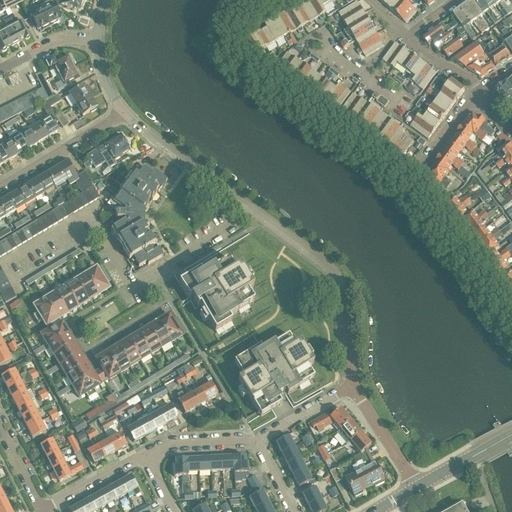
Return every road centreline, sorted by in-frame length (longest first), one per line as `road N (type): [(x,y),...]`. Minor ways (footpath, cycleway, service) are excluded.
road 1 (residential): [(286,0),(238,31),(242,56),(411,177)]
road 2 (residential): [(352,385),(340,278),(255,212)]
road 3 (residential): [(255,212),(133,285),(99,231)]
road 4 (residential): [(411,177),(511,312)]
road 5 (residential): [(255,212),(123,113)]
road 6 (residential): [(0,186),(123,113)]
road 7 (residential): [(99,231),(87,212),(6,262),(17,281)]
